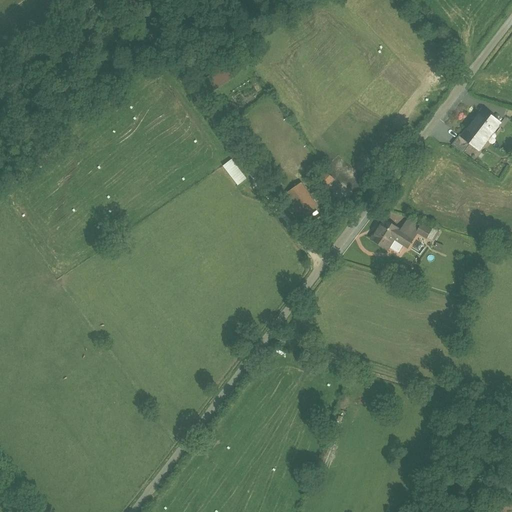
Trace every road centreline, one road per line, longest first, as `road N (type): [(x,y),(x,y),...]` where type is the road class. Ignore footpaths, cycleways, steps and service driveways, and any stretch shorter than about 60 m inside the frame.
road 1 (unclassified): [(511,22),(135,511)]
road 2 (track): [(322,269),(129,0)]
